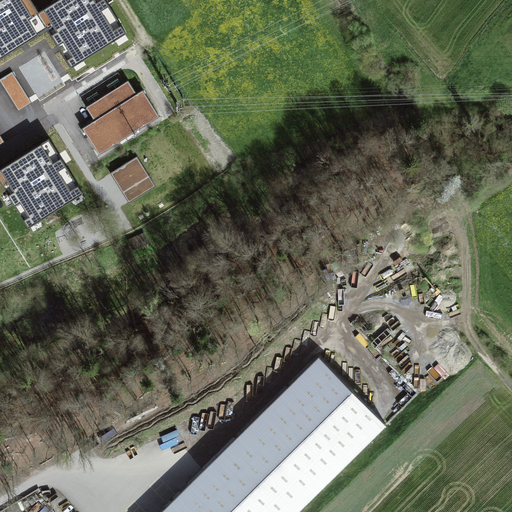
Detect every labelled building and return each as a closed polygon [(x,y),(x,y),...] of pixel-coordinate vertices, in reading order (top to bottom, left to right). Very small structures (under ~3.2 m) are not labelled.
[(29,0),(0,0),(0,57),(46,28),(71,68),(125,33),(104,0),(62,0),(39,15),(29,0)] [(30,103),(11,72),(0,78),(19,110),(30,103)] [(82,125),(99,153),(119,140),(121,143),(134,135),(132,132),(160,115),(142,87),(136,90),(128,78),(121,82),(118,77),(106,84),(110,89),(100,95),(97,91),(86,98),(89,103),(85,105),(87,107),(84,109),(88,115),(91,113),(94,118),(82,125)] [(48,142),(0,172),(34,225),(82,195),(48,142)] [(137,155),(110,171),(129,202),(156,185),(137,155)] [(319,354),(157,511),(295,511),(386,423),(319,354)]
